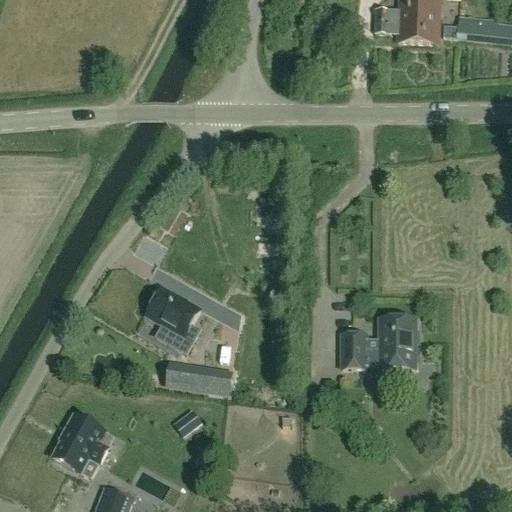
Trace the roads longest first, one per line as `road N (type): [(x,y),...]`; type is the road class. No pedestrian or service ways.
road 1 (unclassified): [(0,447),(86,294),(225,114)]
road 2 (unclassified): [(225,114),(511,111)]
road 3 (unclassified): [(225,114),(0,122)]
